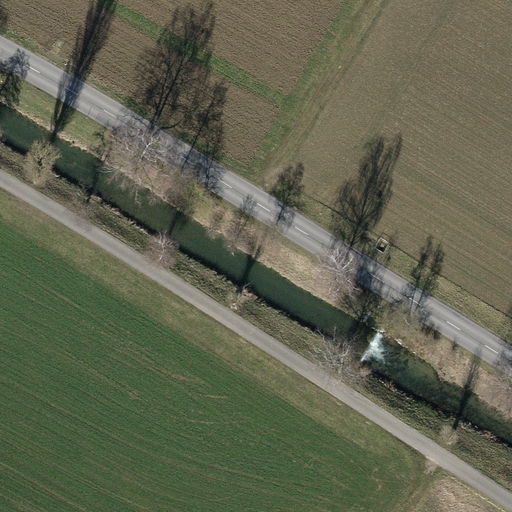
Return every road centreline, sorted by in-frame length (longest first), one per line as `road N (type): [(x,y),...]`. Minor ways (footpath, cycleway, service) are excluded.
road 1 (track): [(0,179),(511,500)]
road 2 (tertiary): [(511,357),(0,50)]
road 3 (track): [(255,201),(379,0)]
